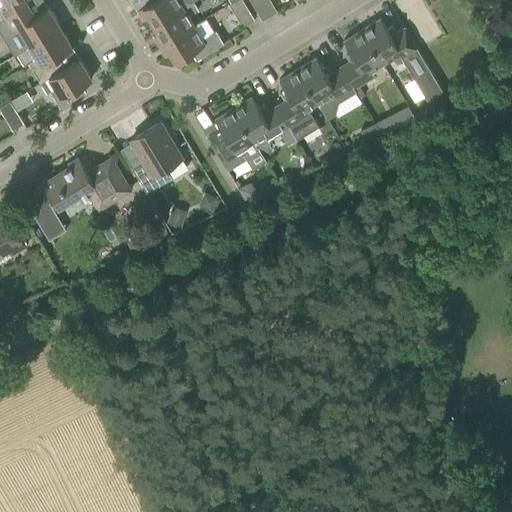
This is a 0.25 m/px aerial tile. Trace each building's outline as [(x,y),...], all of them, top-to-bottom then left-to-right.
[(0,0),(0,15),(2,18),(27,2),(25,0),(0,0)] [(148,16),(153,23),(191,0),(150,0),(136,9),(143,19),(148,16)] [(153,35),(158,45),(193,23),(188,15),(198,8),(193,0),(191,0),(153,23),(158,32),(153,35)] [(232,0),(228,3),(232,8),(242,25),(254,18),(242,0),(232,0)] [(250,0),(252,2),(262,19),(274,12),(266,0),(250,0)] [(9,40),(16,52),(60,25),(48,6),(34,14),(27,2),(2,18),(14,38),(9,40)] [(364,27),(362,28),(380,58),(381,61),(392,55),(400,69),(406,65),(427,98),(442,89),(404,27),(395,32),(391,26),(387,28),(380,17),(364,27)] [(193,23),(158,45),(165,55),(170,52),(175,60),(191,51),(196,59),(223,42),(215,29),(201,37),(193,23)] [(32,68),(40,81),(49,76),(48,76),(65,65),(59,54),(72,46),(60,25),(16,52),(23,64),(28,62),(32,68)] [(350,60),(340,66),(353,87),(375,74),(371,67),(381,61),(362,28),(343,40),(350,51),(345,53),(350,60)] [(316,56),(297,68),(317,100),(316,100),(328,117),(335,113),(338,101),(356,90),(353,87),(340,66),(331,71),(327,64),(322,67),(316,56)] [(49,76),(40,81),(46,93),(50,90),(60,106),(85,91),(81,84),(92,77),(79,57),(65,65),(48,76),(49,76)] [(276,105),(289,126),(296,138),(318,124),(307,106),(316,100),(317,100),(297,68),(279,79),(286,89),(281,92),(285,99),(276,105)] [(252,95),(233,107),(253,139),(253,138),(263,133),(267,139),(289,126),(276,105),(267,110),(263,103),(258,106),(252,95)] [(0,104),(0,106),(12,128),(23,122),(10,98),(0,104)] [(253,139),(233,107),(215,118),(221,129),(217,131),(221,138),(212,144),(228,169),(246,158),(248,162),(263,154),(253,138),(253,139)] [(392,113),(375,121),(382,134),(399,126),(392,113)] [(131,138),(142,156),(129,163),(140,180),(146,191),(157,185),(174,175),(188,166),(181,156),(160,120),(131,138)] [(342,143),(334,147),(337,154),(346,150),(342,143)] [(42,182),(53,199),(57,207),(79,193),(84,201),(90,197),(93,202),(105,194),(109,201),(131,189),(121,173),(111,156),(87,170),(80,159),(42,182)] [(251,179),(237,186),(244,197),(258,191),(251,179)] [(172,205),(167,222),(180,226),(186,210),(172,205)] [(0,253),(7,249),(10,253),(25,244),(2,207),(0,207),(0,253)] [(139,235),(127,241),(130,247),(142,241),(139,235)]
